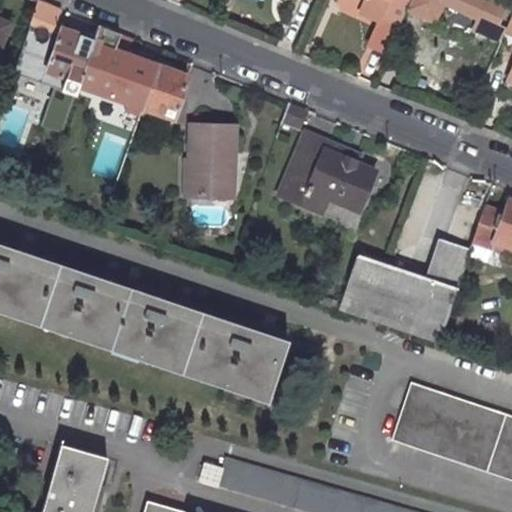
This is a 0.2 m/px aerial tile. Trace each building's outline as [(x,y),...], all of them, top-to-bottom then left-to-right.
[(400,10),(404,0),(359,0),(354,12),(375,21),(376,17),(394,26),(400,10)] [(472,17),(474,18),(476,14),(492,21),(497,11),(501,2),(497,0),(404,0),(400,10),(428,22),(436,2),(472,17)] [(34,36),(41,39),(47,24),(53,10),(32,1),(8,71),(21,76),(28,59),(26,59),(34,36)] [(497,11),(507,16),(511,6),(501,2),(497,11)] [(511,6),(507,16),(500,31),(511,36),(511,55),(501,82),(511,86),(511,6)] [(472,17),(470,22),(488,29),(492,21),(476,14),(474,18),(472,17)] [(47,24),(41,39),(50,43),(56,28),(47,24)] [(88,38),(56,26),(56,28),(50,43),(41,68),(60,75),(56,89),(70,95),(73,84),(88,38)] [(92,90),(121,100),(120,106),(127,108),(126,112),(135,116),(153,64),(110,48),(115,34),(93,26),(88,38),(73,84),(92,90)] [(167,118),(183,74),(153,64),(135,116),(142,119),(144,117),(151,119),(154,112),(167,118)] [(92,90),(73,84),(70,95),(88,102),(92,90)] [(279,120),(300,129),(307,113),(284,104),(279,120)] [(235,116),(192,115),(191,151),(194,151),(192,188),(234,189),(235,116)] [(343,150),(299,133),(272,197),(297,207),(303,191),(323,199),(354,212),(371,171),(351,164),(340,159),(343,150)] [(191,151),(187,150),(185,188),(192,188),(194,151),(191,151)] [(355,155),(343,150),(340,159),(351,164),(355,155)] [(303,191),(297,207),(318,215),(323,199),(303,191)] [(510,249),(511,243),(511,204),(503,200),(495,218),(476,211),(464,247),(485,254),(485,251),(489,241),(510,249)] [(507,259),(510,249),(489,241),(485,251),(507,259)] [(280,340),(0,245),(0,314),(259,402),(280,340)] [(333,309),(407,334),(430,343),(450,287),(462,253),(440,245),(433,262),(425,259),(419,277),(353,253),(333,309)] [(385,443),(511,485),(511,418),(404,383),(385,443)] [(87,511),(102,458),(56,446),(38,511),(87,511)] [(221,468),(216,485),(309,511),(413,511),(224,458),(221,468)] [(216,485),(221,468),(203,462),(198,482),(216,487),(216,485)] [(182,511),(145,502),(141,511),(182,511)]
